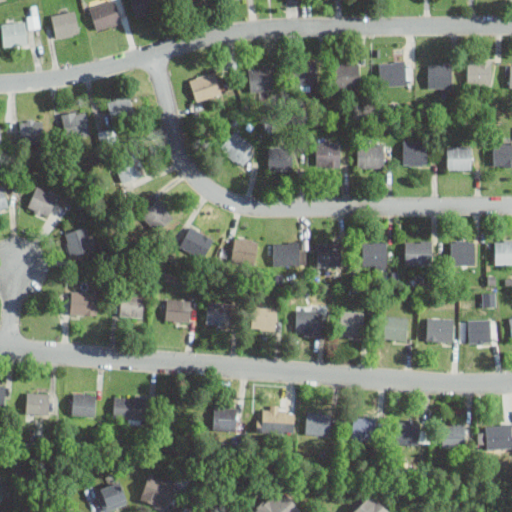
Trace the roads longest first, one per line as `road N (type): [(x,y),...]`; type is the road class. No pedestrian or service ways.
road 1 (residential): [(511,24),(236,30),(69,78),(0,82)]
road 2 (residential): [(511,383),(467,389),(0,349)]
road 3 (residential): [(511,206),(233,201),(199,180),(171,146),(152,54)]
